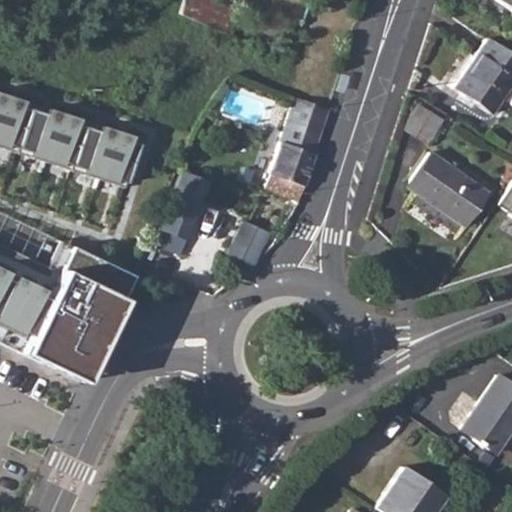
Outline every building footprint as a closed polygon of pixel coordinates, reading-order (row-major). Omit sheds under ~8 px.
[(215,0),(180,0),(176,12),(218,30),(220,31),(230,7),(215,0)] [(511,0),(492,0),(511,14),(511,0)] [(218,30),(212,44),(227,50),(232,37),(220,31),(218,30)] [(511,58),(482,37),(448,87),(485,113),(511,74),(511,58)] [(140,133),(0,86),(0,150),(123,189),(140,133)] [(290,96),(262,186),(295,198),(324,108),(290,96)] [(424,152),(403,183),(414,191),(413,194),(459,226),(482,192),(424,152)] [(177,252),(205,179),(178,169),(150,241),(177,252)] [(511,181),(497,206),(511,215),(511,181)] [(224,252),(249,265),(251,264),(267,231),(240,218),(224,252)] [(0,343),(82,383),(134,273),(58,237),(46,264),(0,241),(0,343)] [(511,386),(493,374),(457,427),(492,450),(507,429),(511,431),(511,386)] [(399,466),(371,507),(379,511),(426,511),(439,493),(399,466)]
